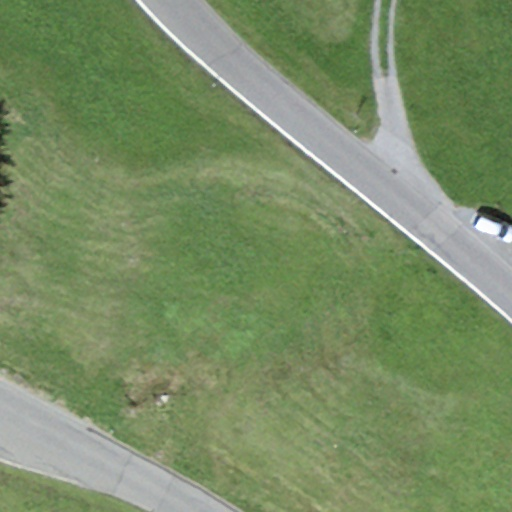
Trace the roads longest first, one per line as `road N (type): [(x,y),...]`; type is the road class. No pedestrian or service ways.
road 1 (tertiary): [(511,302),(213,46),(170,0)]
road 2 (tertiary): [(0,404),(201,511)]
